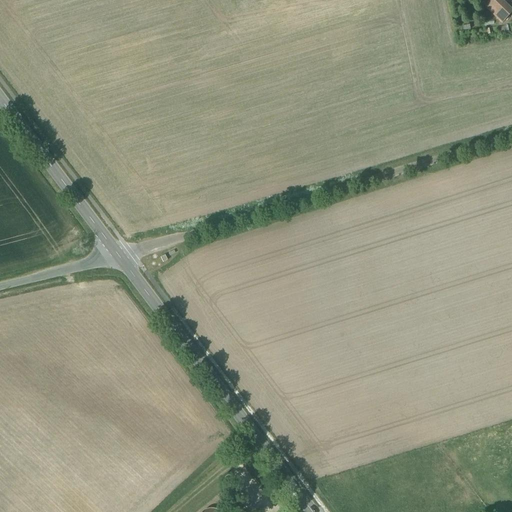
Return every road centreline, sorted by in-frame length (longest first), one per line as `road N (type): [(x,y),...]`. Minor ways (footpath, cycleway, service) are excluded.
road 1 (unclassified): [(511,136),(118,257)]
road 2 (secondary): [(118,257),(311,511)]
road 3 (secondary): [(0,100),(118,257)]
road 4 (unclassified): [(118,257),(0,285)]
